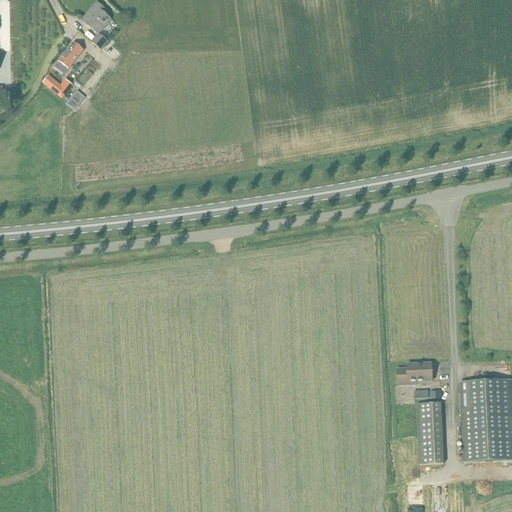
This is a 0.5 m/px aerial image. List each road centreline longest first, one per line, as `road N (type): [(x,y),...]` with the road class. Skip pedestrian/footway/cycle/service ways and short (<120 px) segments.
road 1 (primary): [(0,237),(269,204),(511,156)]
road 2 (unclassified): [(0,258),(149,244),(511,182)]
